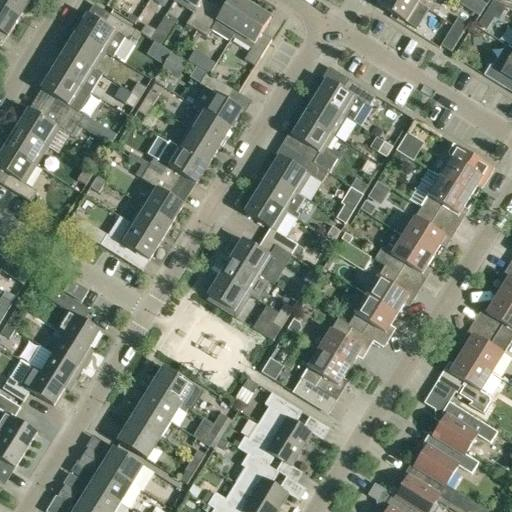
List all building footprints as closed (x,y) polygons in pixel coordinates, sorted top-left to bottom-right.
[(0,0),(0,6),(20,19),(31,0),(30,0),(0,0)] [(176,0),(175,2),(194,13),(187,25),(197,32),(214,4),(208,0),(176,0)] [(230,0),(224,10),(214,4),(197,32),(207,38),(211,32),(230,43),(233,38),(252,7),(240,0),(230,0)] [(428,11),(422,7),(410,0),(382,0),(379,6),(417,30),(428,11)] [(478,0),(477,0),(470,11),(480,16),(486,5),(478,0)] [(0,32),(8,38),(20,19),(0,6),(0,32)] [(252,7),(233,38),(252,49),(271,19),(252,7)] [(76,35),(106,53),(113,58),(125,39),(130,42),(136,32),(109,15),(103,25),(88,16),(76,35)] [(453,26),(464,33),(469,25),(458,18),(453,26)] [(157,32),(146,26),(141,34),(151,41),(157,32)] [(464,33),(453,26),(441,47),(451,53),(464,33)] [(156,33),(151,41),(161,47),(166,40),(156,33)] [(95,72),(106,53),(76,35),(65,53),(95,72)] [(511,49),(504,44),(484,76),(505,89),(511,79),(511,49)] [(95,72),(65,53),(53,71),(84,90),(90,94),(102,76),(95,72)] [(261,59),(250,53),(245,61),(255,68),(261,59)] [(207,60),(200,71),(209,76),(216,65),(207,60)] [(57,100),(51,110),(78,126),(84,116),(79,113),(90,94),(84,90),(53,71),(42,90),(57,100)] [(231,130),(242,111),(231,104),(237,93),(206,75),(200,85),(205,88),(194,107),(200,111),(231,130)] [(376,97),(349,81),(343,91),(327,81),(315,100),(346,119),(352,123),(364,105),(369,108),(376,97)] [(140,99),(146,89),(138,84),(131,94),(140,99)] [(144,102),(153,107),(159,97),(150,92),(144,102)] [(125,105),(133,110),(140,99),(131,94),(125,105)] [(334,137),(346,119),(315,100),(304,119),(334,137)] [(144,102),(138,112),(146,118),(153,107),(144,102)] [(29,110),(17,129),(48,148),(59,129),(71,137),(78,126),(51,110),(44,120),(29,110)] [(200,111),(189,129),(219,148),(231,130),(200,111)] [(301,157),(320,168),(328,174),(337,159),(327,153),(327,150),(334,137),(304,119),(292,137),(304,145),(298,154),(301,157)] [(37,167),(48,148),(17,129),(6,148),(37,167)] [(189,129),(178,148),(208,167),(219,148),(189,129)] [(370,148),(386,159),(393,148),(376,138),(370,148)] [(405,143),(400,152),(416,162),(422,154),(405,143)] [(171,144),(159,162),(154,159),(148,170),(156,175),(162,165),(196,186),(208,167),(178,148),(171,144)] [(448,160),(451,161),(440,179),(470,197),(480,181),(484,184),(493,170),(453,145),(448,154),(448,160)] [(25,185),(37,167),(6,148),(0,157),(0,170),(25,186),(25,185)] [(280,158),(268,176),(298,195),(310,177),(322,184),(328,174),(320,168),(301,157),(298,154),(291,165),(280,158)] [(82,159),(78,166),(90,173),(96,161),(90,158),(82,159)] [(86,186),(93,176),(84,170),(78,181),(86,186)] [(150,185),(156,175),(148,170),(141,180),(150,185)] [(305,200),(298,195),(268,176),(257,195),(287,214),(297,220),(300,215),(297,213),(305,200)] [(97,178),(90,189),(99,194),(105,183),(97,178)] [(440,179),(422,208),(456,230),(464,216),(460,214),(470,197),(440,179)] [(351,188),(357,192),(363,195),(368,187),(356,180),(351,188)] [(391,190),(378,183),(369,198),(381,206),(391,190)] [(22,198),(26,200),(30,203),(37,193),(28,187),(22,198)] [(154,187),(142,206),(172,225),(184,206),(154,187)] [(267,228),(261,238),(283,251),(292,257),(298,246),(289,241),(275,233),(287,214),(257,195),(245,214),(267,228)] [(375,209),(366,203),(361,211),(370,217),(375,209)] [(172,225),(142,206),(130,224),(161,243),(172,225)] [(448,243),(456,230),(422,208),(415,219),(402,217),(393,231),(403,238),(434,257),(444,240),(448,243)] [(342,210),(336,219),(346,224),(351,216),(342,210)] [(107,236),(100,246),(133,266),(139,256),(149,262),(161,243),(130,224),(120,218),(109,237),(107,236)] [(326,238),(334,243),(341,233),(332,227),(326,238)] [(354,237),(347,232),(343,239),(351,243),(354,237)] [(292,257),(283,251),(261,238),(255,248),(243,240),(231,259),(262,278),(273,259),(277,261),(277,262),(285,267),(292,257)] [(375,261),(385,267),(420,289),(428,275),(424,273),(434,257),(403,238),(396,250),(388,245),(384,246),(375,261)] [(336,255),(348,263),(356,250),(344,242),(336,255)] [(231,259),(220,278),(250,297),(262,278),(231,259)] [(8,260),(1,271),(18,281),(24,270),(8,260)] [(511,264),(504,278),(508,280),(498,296),(511,304),(511,264)] [(385,267),(367,297),(397,316),(407,299),(411,302),(420,289),(385,267)] [(236,320),(250,297),(220,278),(208,297),(222,305),(219,309),(236,320)] [(71,281),(64,293),(81,303),(88,292),(71,281)] [(302,303),(310,291),(302,285),(301,285),(293,297),(302,303)] [(84,307),(55,289),(48,300),(68,312),(57,330),(89,350),(100,332),(77,318),(84,307)] [(476,323),(510,344),(511,341),(511,304),(498,296),(488,313),(484,310),(476,323)] [(387,332),(397,316),(367,297),(349,326),(338,319),(338,320),(383,348),(391,335),(387,332)] [(5,298),(0,305),(0,321),(1,323),(13,304),(5,298)] [(285,304),(279,314),(287,320),(294,309),(285,304)] [(18,306),(12,316),(6,326),(14,331),(26,312),(18,306)] [(272,325),(281,330),(287,320),(279,314),(272,325)] [(383,348),(338,320),(320,350),(350,368),(360,352),(364,355),(372,342),(383,348)] [(293,321),(287,331),(297,338),(301,330),(300,325),(293,321)] [(472,339),(462,356),(492,374),(510,344),(476,323),(467,337),(472,339)] [(9,339),(14,331),(6,326),(1,334),(9,339)] [(85,356),(89,350),(57,330),(52,337),(61,343),(54,355),(81,372),(90,359),(85,356)] [(332,399),(350,368),(320,350),(301,380),(332,399)] [(33,368),(32,369),(65,389),(69,383),(73,385),(81,372),(54,355),(42,374),(33,368)] [(488,397),(481,393),(492,374),(462,356),(452,372),(447,369),(439,383),(471,403),(469,406),(485,416),(486,415),(484,413),(490,403),(488,397)] [(25,404),(32,393),(54,407),(65,389),(32,369),(33,368),(22,362),(4,391),(25,404)] [(164,368),(152,387),(188,409),(192,412),(204,393),(164,368)] [(258,386),(255,384),(248,380),(243,388),(253,395),(258,386)] [(188,409),(152,387),(141,405),(171,424),(179,410),(186,414),(188,409)] [(0,411),(5,414),(0,421),(0,435),(26,452),(37,434),(14,420),(21,409),(0,395),(0,411)] [(269,409),(259,425),(301,451),(312,434),(296,424),(302,413),(272,395),(265,406),(269,409)] [(430,434),(479,464),(465,455),(477,436),(491,445),(498,433),(449,403),(442,415),(448,419),(444,425),(442,424),(434,437),(430,434)] [(171,424),(141,405),(129,424),(166,446),(168,442),(162,438),(171,424)] [(220,414),(214,425),(221,430),(228,419),(220,414)] [(157,446),(163,450),(166,446),(129,424),(118,443),(147,461),(157,446)] [(210,448),(221,430),(214,425),(207,436),(203,433),(199,441),(210,448)] [(245,438),(238,449),(278,474),(279,474),(268,468),(274,458),(291,468),(301,451),(259,425),(249,441),(245,438)] [(472,475),(479,464),(430,434),(423,446),(429,449),(425,456),(423,455),(415,467),(411,465),(460,495),(460,494),(446,486),(458,467),(472,475)] [(26,452),(0,435),(0,460),(15,470),(26,452)] [(198,451),(191,462),(199,466),(210,448),(199,441),(194,449),(198,451)] [(223,441),(218,448),(224,452),(229,444),(223,441)] [(88,449),(84,456),(96,464),(101,457),(88,449)] [(132,486),(142,469),(144,467),(114,449),(102,468),(132,486)] [(272,485),(278,474),(238,449),(238,450),(248,456),(241,467),(246,469),(236,485),(278,511),(288,495),(272,485)] [(92,471),(96,464),(84,456),(79,463),(92,471)] [(192,477),(199,466),(191,462),(185,472),(192,477)] [(392,496),(418,511),(430,511),(439,497),(462,511),(488,511),(460,494),(460,495),(411,465),(404,476),(410,480),(406,487),(404,485),(396,498),(392,495),(392,496)] [(121,504),(132,486),(102,468),(91,486),(121,504)] [(226,501),(222,499),(215,496),(209,506),(215,510),(217,511),(277,511),(278,511),(236,485),(226,501)] [(65,486),(61,493),(74,501),(78,494),(65,486)] [(115,511),(121,504),(91,486),(79,504),(91,511),(115,511)] [(69,508),(74,501),(61,493),(56,500),(69,508)] [(418,511),(392,496),(385,507),(391,511),(390,511),(418,511)]
